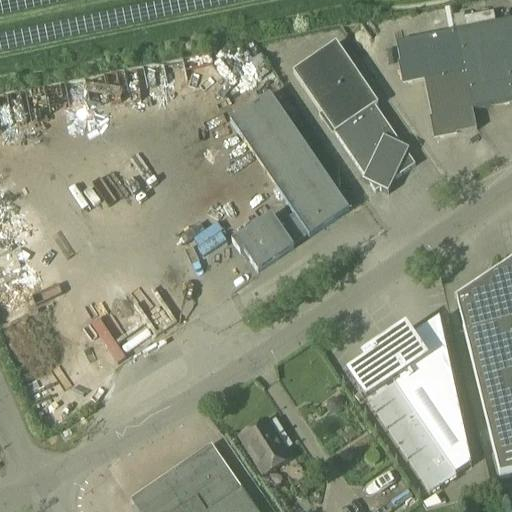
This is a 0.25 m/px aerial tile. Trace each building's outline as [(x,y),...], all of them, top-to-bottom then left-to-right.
[(472,115),(511,107),(509,97),(511,96),(511,23),(455,35),(472,115)] [(404,88),(405,88),(423,84),(435,143),(476,135),(472,115),(455,35),(395,48),(404,88)] [(402,151),(374,111),(379,108),(337,46),(293,76),(336,137),(334,138),(364,182),(362,186),(369,190),(375,198),(380,195),(388,199),(395,184),(415,170),(407,159),(409,155),(402,151)] [(290,245),(306,235),(310,240),(349,213),(270,97),(230,124),(294,217),(279,228),(272,218),(232,245),(240,257),(244,255),(258,276),(294,251),(290,245)] [(500,486),(511,482),(511,268),(456,307),(500,486)] [(456,483),(472,472),(446,355),(440,323),(412,342),(406,333),(363,362),(366,367),(349,379),(431,500),(456,483)] [(293,466),(284,453),(292,448),(276,421),(268,427),(267,426),(241,443),(266,483),(293,466)] [(253,511),(212,454),(177,478),(175,476),(130,507),(133,511),(253,511)]
